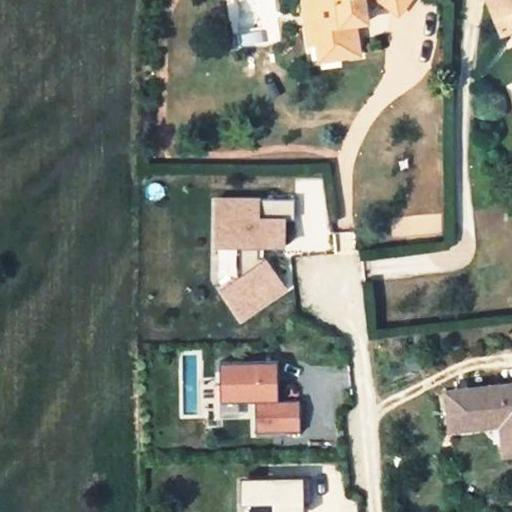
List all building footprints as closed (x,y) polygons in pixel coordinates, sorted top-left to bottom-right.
[(306,0),(309,15),(319,14),(323,43),(340,40),(343,58),(363,55),(358,25),(358,22),(352,23),(351,17),(358,9),(369,7),(368,0),(382,0),(395,10),(401,0),(306,0)] [(410,0),(401,0),(395,10),(401,14),(410,0)] [(511,0),(495,0),(489,3),(498,25),(511,19),(511,0)] [(352,23),(358,22),(358,25),(371,23),(369,7),(358,9),(351,17),(352,23)] [(323,43),(319,14),(309,15),(307,16),(312,44),(323,43)] [(511,19),(498,25),(503,38),(511,34),(511,19)] [(343,58),(340,40),(323,43),(325,60),(343,58)] [(295,199),(217,198),(216,245),(240,245),(240,277),(222,288),(241,317),(285,288),(264,257),(258,257),(259,246),(284,246),(284,220),(295,220),(295,199)] [(277,361),(219,362),(220,403),(255,402),(256,432),(301,431),(300,399),(278,400),(277,361)] [(505,454),(511,453),(511,384),(446,391),(450,430),(502,424),(505,454)] [(310,476),(248,477),(248,503),(271,503),(271,511),(303,511),(303,502),(311,502),(310,476)]
